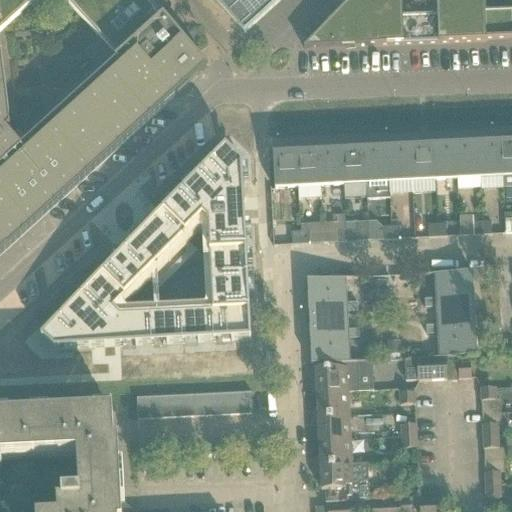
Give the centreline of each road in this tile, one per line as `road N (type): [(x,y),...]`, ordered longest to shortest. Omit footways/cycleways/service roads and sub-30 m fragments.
road 1 (residential): [(511,83),(210,94)]
road 2 (residential): [(288,511),(283,286),(301,262)]
road 3 (residential): [(511,251),(301,262)]
